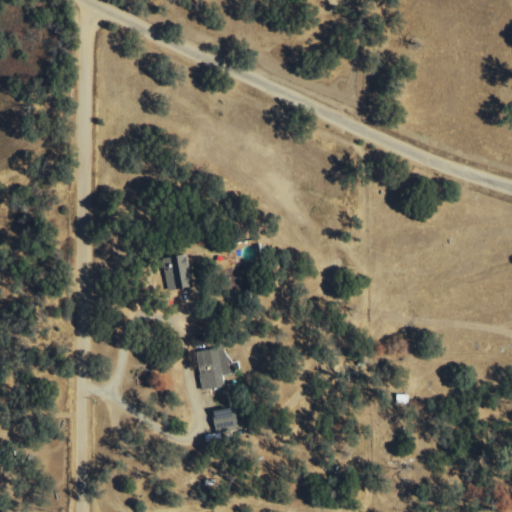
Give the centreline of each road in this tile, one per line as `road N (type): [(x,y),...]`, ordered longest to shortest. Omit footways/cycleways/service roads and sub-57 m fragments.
road 1 (residential): [(88,511),(94,3)]
road 2 (residential): [(511,189),(88,0)]
